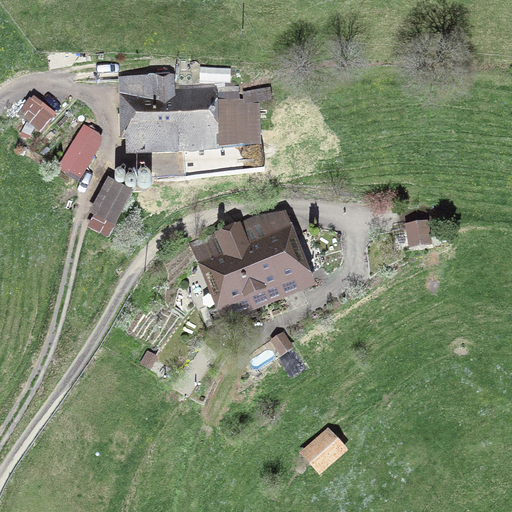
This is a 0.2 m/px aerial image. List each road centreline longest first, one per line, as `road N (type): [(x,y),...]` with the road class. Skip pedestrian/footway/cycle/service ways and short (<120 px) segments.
road 1 (track): [(0,439),(50,347),(110,140),(105,114),(89,96),(55,85),(12,90)]
road 2 (track): [(112,511),(139,449),(208,352),(330,287)]
road 3 (track): [(183,225),(268,207),(341,216),(353,231),(354,256),(330,287)]
road 4 (track): [(189,511),(217,404),(272,317)]
